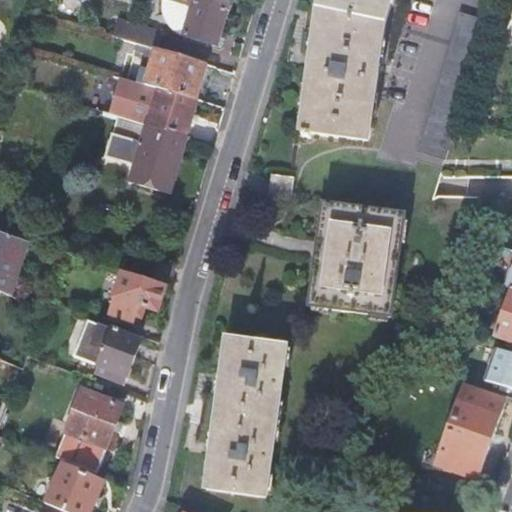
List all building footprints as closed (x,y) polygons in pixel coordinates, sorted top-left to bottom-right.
[(230,12),(233,0),(195,0),(195,2),(197,3),(186,37),(218,46),(229,11),(230,12)] [(320,0),(318,10),(303,132),(305,133),(304,136),(312,137),(313,134),(370,142),(387,22),(393,0),(320,0)] [(447,160),(487,24),(460,16),(421,153),(447,160)] [(113,37),(157,51),(159,51),(163,35),(119,21),(113,37)] [(147,87),(160,91),(196,101),(207,65),(159,51),(157,51),(147,87)] [(119,76),(115,114),(140,117),(144,79),(119,76)] [(160,91),(149,127),(188,139),(199,102),(196,101),(160,91)] [(188,139),(149,127),(144,144),(114,135),(107,158),(138,167),(133,182),(171,194),(188,139)] [(276,178),(274,197),(292,200),(294,181),(276,178)] [(325,206),(312,309),(391,319),(405,218),(325,206)] [(30,243),(0,232),(0,291),(12,297),(30,243)] [(131,254),(125,274),(152,283),(159,263),(131,254)] [(159,313),(167,288),(152,283),(125,274),(112,315),(135,322),(141,306),(159,313)] [(501,286),(489,282),(487,291),(498,294),(501,286)] [(511,292),(496,337),(511,342),(511,292)] [(127,387),(130,379),(136,364),(145,344),(93,322),(78,357),(102,367),(98,375),(127,387)] [(228,340),(207,489),(266,498),(287,349),(228,340)] [(26,371),(27,367),(31,358),(7,348),(1,360),(26,371)] [(511,388),(511,355),(497,351),(487,382),(511,388)] [(47,375),(51,365),(31,357),(31,358),(27,367),(47,375)] [(466,388),(438,468),(478,481),(506,403),(466,388)] [(97,474),(126,409),(85,391),(56,458),(97,474)] [(61,511),(91,511),(104,484),(65,466),(47,505),(61,511)]
